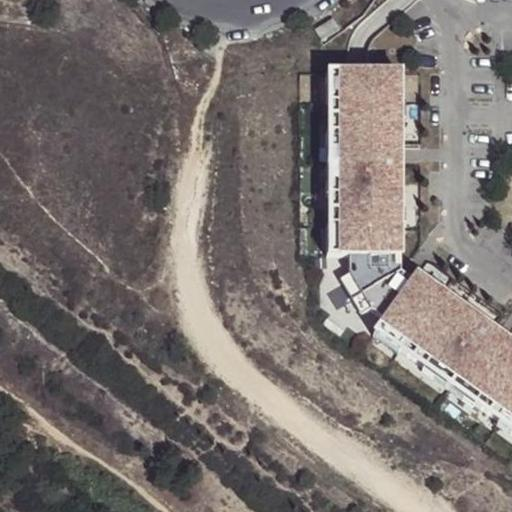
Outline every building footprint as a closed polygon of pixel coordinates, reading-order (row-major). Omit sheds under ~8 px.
[(340,32),(331,20),(314,32),(323,45),(340,32)] [(341,71),(325,71),(325,74),(324,101),(328,101),(340,101),(341,71)] [(347,71),(341,71),(340,101),(328,101),(327,132),(336,132),(335,162),(335,193),(326,193),(325,224),(334,224),(334,254),(344,254),(344,271),(364,308),(377,319),(372,325),(395,344),(389,351),(413,371),(419,364),(442,384),(466,404),(460,410),(484,431),(492,421),(511,438),(511,361),(492,345),(483,338),(482,337),(481,339),(469,329),(471,327),(465,322),(446,306),(442,311),(431,302),(435,297),(411,276),(407,282),(395,271),(396,225),(389,225),(390,211),(396,211),(397,179),(395,179),(395,164),(397,164),(397,161),(397,157),(398,102),(399,72),(368,72),(358,71),(347,71)] [(335,162),(336,132),(327,132),(323,132),(323,162),(335,162)] [(335,193),(335,162),(323,162),(322,192),(326,193),(335,193)] [(400,225),(400,211),(396,211),(390,211),(389,225),(396,225),(400,225)] [(334,254),(334,224),(325,224),(322,224),(321,254),(334,254)] [(364,308),(344,271),(335,276),(354,313),(364,308)] [(448,303),(437,294),(435,297),(431,302),(442,311),(446,306),(448,303)] [(395,344),(372,325),(364,335),(387,353),(389,351),(395,344)] [(442,384),(419,364),(413,371),(411,374),(434,394),(442,384)] [(466,404),(442,384),(434,394),(458,414),(460,410),(466,404)] [(505,453),(511,444),(511,438),(492,421),(484,431),(481,433),(505,453)]
